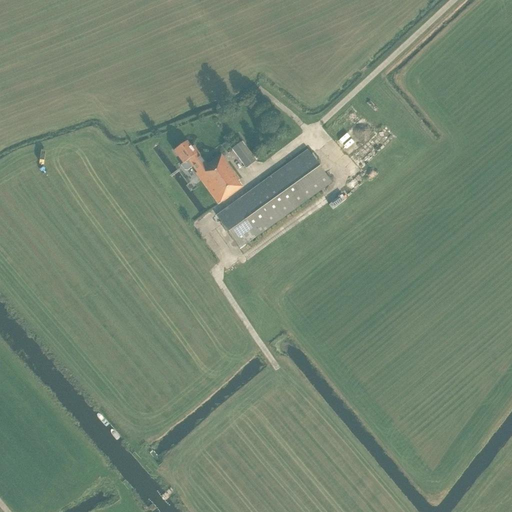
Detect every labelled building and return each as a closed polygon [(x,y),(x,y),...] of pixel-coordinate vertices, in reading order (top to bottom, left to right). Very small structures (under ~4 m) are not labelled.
[(269,144),(274,150),(288,140),(283,134),(269,144)] [(350,148),(358,141),(355,137),(347,144),(350,148)] [(373,139),(368,150),(380,155),(385,143),(373,139)] [(218,204),(242,187),(237,181),(239,180),(221,155),(202,169),(193,157),(196,155),(186,142),(174,151),(183,164),(188,160),(197,173),(196,173),(218,204)] [(246,169),(256,161),(241,142),(232,149),(246,169)] [(239,248),(331,183),(307,150),(216,216),(239,248)] [(345,201),(341,197),(330,206),(333,210),(345,201)]
